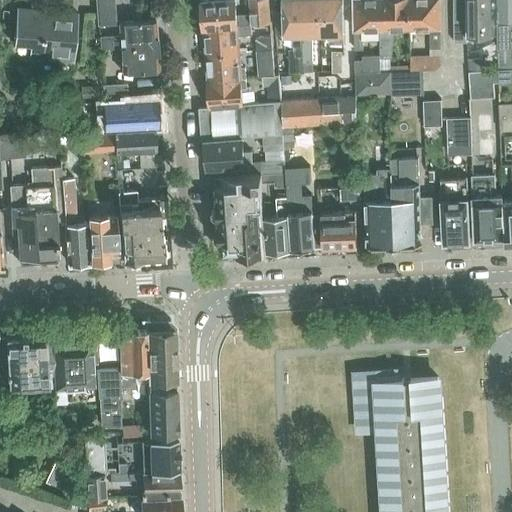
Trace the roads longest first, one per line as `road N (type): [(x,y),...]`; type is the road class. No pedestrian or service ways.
road 1 (secondary): [(197,293),(511,277)]
road 2 (residential): [(197,293),(176,0)]
road 3 (secondary): [(203,511),(197,293)]
road 4 (residential): [(0,300),(197,293)]
